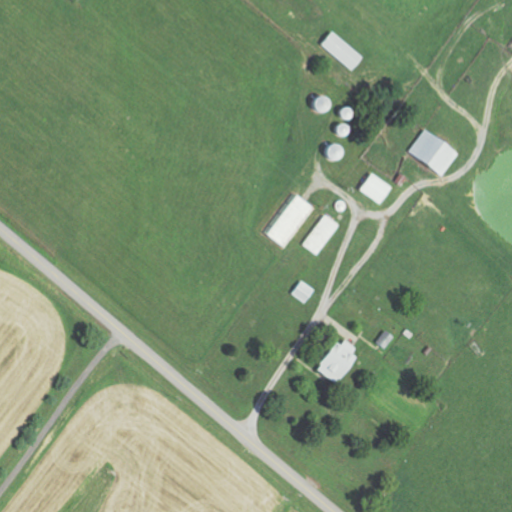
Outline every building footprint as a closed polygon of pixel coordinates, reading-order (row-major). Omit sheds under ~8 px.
[(321,45),(351,72),(364,58),(334,31),(321,45)] [(459,147),(422,130),(410,155),(447,173),(459,147)] [(381,205),(394,187),(374,173),(361,192),(381,205)] [(315,205),(293,191),(266,233),(288,247),(315,205)] [(339,384),(361,351),(342,338),(320,372),(339,384)]
